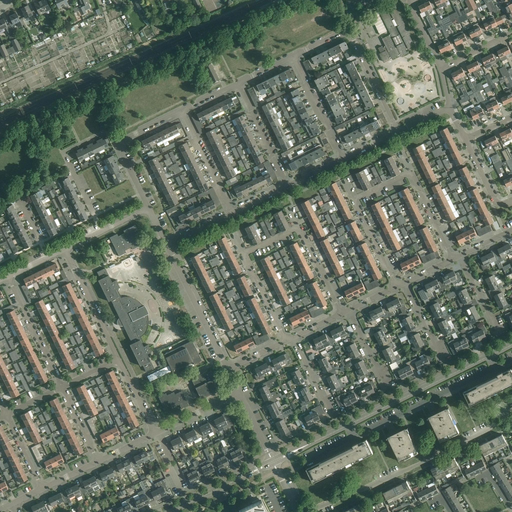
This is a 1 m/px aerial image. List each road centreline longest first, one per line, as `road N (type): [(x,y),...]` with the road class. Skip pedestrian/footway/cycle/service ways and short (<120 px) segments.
road 1 (residential): [(309,511),(495,424)]
road 2 (residential): [(354,437),(497,367)]
road 3 (tertiary): [(490,354),(348,424)]
road 4 (residential): [(148,208),(118,144),(182,109)]
road 5 (unclassified): [(227,369),(166,245)]
road 6 (residential): [(118,358),(64,248)]
road 7 (residential): [(61,386),(8,276)]
